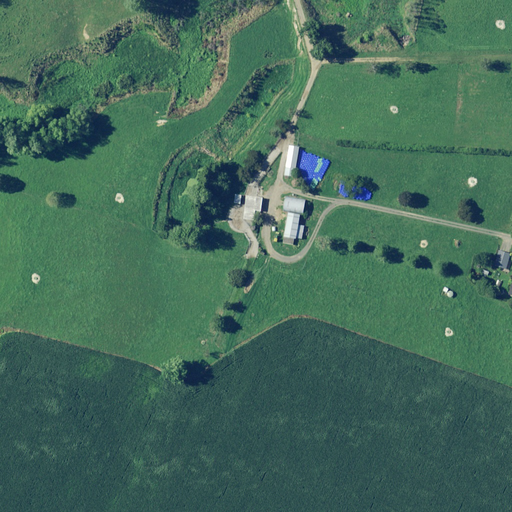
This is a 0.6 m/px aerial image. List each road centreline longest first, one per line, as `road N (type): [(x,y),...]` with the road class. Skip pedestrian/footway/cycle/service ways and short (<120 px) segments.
road 1 (track): [(511,235),(289,190),(269,195),(149,511)]
road 2 (track): [(291,126),(306,90),(295,0)]
